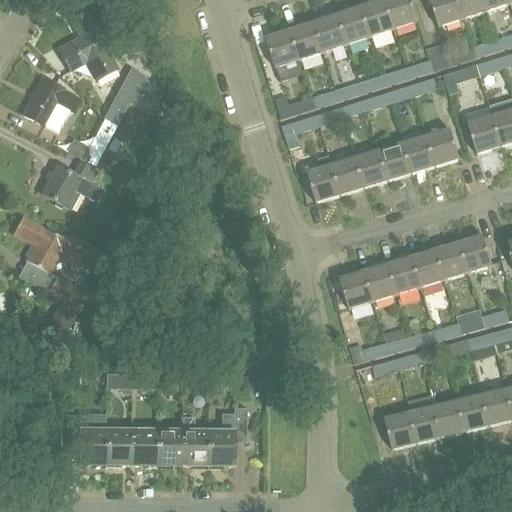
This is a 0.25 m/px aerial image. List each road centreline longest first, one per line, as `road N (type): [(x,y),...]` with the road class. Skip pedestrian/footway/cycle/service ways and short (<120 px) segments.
road 1 (unclassified): [(317,511),(313,374),(291,256)]
road 2 (unclassified): [(291,256),(219,14)]
road 3 (residential): [(291,256),(511,195)]
road 4 (residential): [(320,511),(511,466)]
